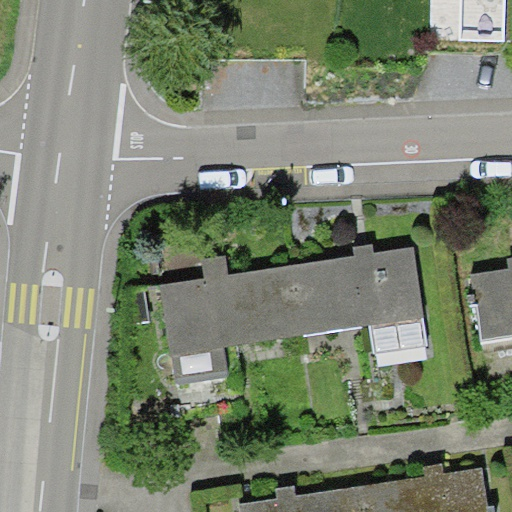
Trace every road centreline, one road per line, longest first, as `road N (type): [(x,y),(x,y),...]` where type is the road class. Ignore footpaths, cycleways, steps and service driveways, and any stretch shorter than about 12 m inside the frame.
road 1 (residential): [(61,155),(511,131)]
road 2 (tertiary): [(61,155),(34,511)]
road 3 (tertiary): [(86,0),(61,155)]
